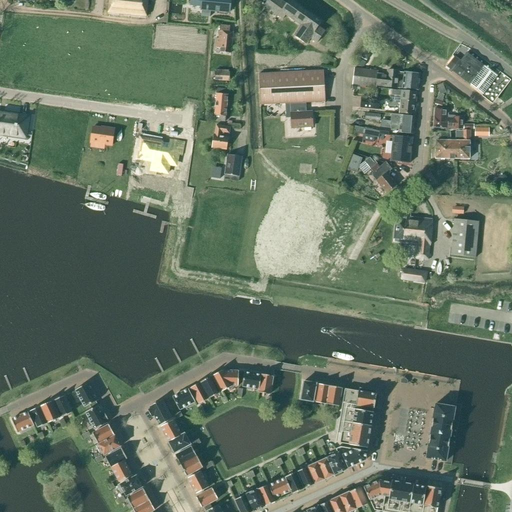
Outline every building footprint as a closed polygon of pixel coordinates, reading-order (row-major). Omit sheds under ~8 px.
[(109,0),(108,14),(146,17),(147,0),(109,0)] [(191,0),(191,5),(210,7),(210,11),(229,13),(231,1),(220,0),(191,0)] [(294,35),(301,40),(307,44),(311,38),(317,43),(325,32),(319,27),(322,22),(289,0),(287,4),(280,0),(264,0),(262,4),(283,19),(286,15),(301,26),(294,35)] [(221,26),(220,31),(219,31),(219,38),(217,38),(215,52),(231,54),(233,33),(230,32),(230,27),(221,26)] [(367,60),(370,54),(364,51),(361,57),(367,60)] [(466,52),(460,60),(455,56),(446,67),(482,94),(496,75),(466,52)] [(357,55),(351,65),(363,67),(367,60),(361,57),(357,55)] [(377,86),(400,89),(401,80),(398,80),(399,72),(399,71),(388,70),(387,75),(378,74),(378,71),(354,68),(352,85),(359,86),(377,88),(377,86)] [(291,117),(292,127),(312,126),(311,111),(305,111),(305,102),(325,101),(324,70),(259,73),(260,104),(286,102),(286,117),(291,117)] [(215,71),(215,80),(229,81),(229,72),(215,71)] [(398,80),(401,80),(400,89),(418,90),(420,74),(404,72),(404,73),(399,72),(398,80)] [(439,84),(441,93),(448,92),(447,83),(439,84)] [(217,88),(215,115),(216,116),(226,116),(228,95),(227,95),(228,89),(217,88)] [(390,95),(390,100),(416,103),(417,92),(392,90),(392,95),(390,95)] [(435,103),(442,106),(445,99),(438,96),(435,103)] [(361,107),(379,109),(380,99),(362,97),(361,107)] [(415,115),(416,103),(390,100),(389,106),(395,107),(395,106),(400,107),(399,113),(415,115)] [(447,128),(447,131),(450,131),(463,129),(464,126),(464,117),(448,116),(449,108),(435,107),(433,127),(447,128)] [(365,119),(380,121),(381,113),(366,111),(365,119)] [(0,131),(3,132),(3,134),(25,137),(28,117),(0,112),(0,131)] [(391,122),(385,122),(385,124),(400,126),(400,123),(414,125),(415,116),(391,114),(391,122)] [(400,126),(385,124),(385,122),(383,122),(382,128),(391,128),(391,131),(396,131),(397,130),(399,130),(399,133),(413,134),(414,125),(400,123),(400,126)] [(211,148),(227,150),(229,137),(230,127),(217,125),(215,135),(213,135),(211,148)] [(353,132),(363,135),(364,135),(365,129),(354,126),(353,132)] [(93,127),(90,142),(112,145),(114,129),(106,128),(106,129),(93,127)] [(365,129),(364,135),(363,135),(362,140),(373,142),(374,137),(379,138),(379,134),(389,135),(389,129),(380,128),(379,132),(365,129)] [(475,128),(475,136),(488,136),(488,128),(475,128)] [(456,140),(455,159),(470,159),(471,130),(463,130),(461,130),(461,140),(456,140)] [(450,131),(447,131),(447,132),(442,132),(442,136),(448,136),(448,141),(436,141),(436,159),(455,159),(456,140),(450,140),(450,131)] [(393,136),(390,161),(410,163),(413,138),(393,136)] [(169,139),(169,143),(141,138),(137,159),(153,161),(151,170),(168,173),(170,164),(177,166),(178,155),(182,155),(184,142),(169,139)] [(242,157),(228,155),(225,174),(231,175),(230,181),(238,182),(239,177),(242,157)] [(348,166),(358,170),(362,158),(353,155),(348,166)] [(375,162),(374,163),(370,158),(365,162),(370,169),(371,168),(377,164),(375,162)] [(371,174),(387,193),(397,185),(387,172),(391,169),(386,162),(380,167),(377,163),(377,164),(371,168),(374,172),(371,174)] [(221,169),(212,167),(211,177),(220,179),(221,169)] [(436,183),(430,172),(424,175),(430,186),(436,183)] [(415,258),(428,260),(429,245),(430,245),(432,219),(408,216),(409,213),(410,209),(405,209),(404,216),(404,218),(396,217),(393,240),(417,243),(415,258)] [(475,257),(478,221),(454,219),(451,255),(475,257)] [(415,270),(413,282),(425,284),(427,272),(415,270)] [(213,375),(222,392),(232,386),(238,386),(239,371),(224,371),(223,370),(213,375)] [(242,386),(259,389),(261,375),(244,372),(242,386)] [(261,375),(259,389),(258,392),(270,394),(273,376),(261,374),(261,375)] [(211,376),(200,382),(209,399),(220,393),(211,376)] [(300,400),(313,402),(316,384),(304,381),(300,400)] [(199,404),(209,399),(200,382),(190,388),(199,404)] [(75,390),(85,407),(97,400),(88,383),(75,390)] [(315,402),(326,404),(329,386),(318,384),(315,402)] [(329,386),(326,404),(339,406),(342,388),(329,386)] [(172,397),(179,410),(195,402),(188,389),(172,397)] [(369,408),(374,408),(376,394),(345,389),(342,403),(369,408)] [(72,412),(64,395),(54,400),(61,417),(72,412)] [(154,416),(159,425),(172,418),(162,400),(149,407),(150,408),(148,409),(152,417),(154,416)] [(52,401),(40,406),(48,423),(59,418),(52,401)] [(369,411),(369,408),(342,403),(339,421),(371,426),(373,412),(369,411)] [(426,458),(446,461),(455,407),(435,404),(426,458)] [(98,405),(90,409),(85,412),(95,430),(107,422),(109,421),(105,413),(103,414),(98,405)] [(38,428),(48,423),(40,406),(30,411),(38,428)] [(34,425),(28,412),(12,419),(18,432),(34,425)] [(160,426),(168,442),(181,435),(173,420),(160,426)] [(369,437),(371,426),(339,421),(337,431),(369,437)] [(92,433),(98,444),(114,436),(109,425),(92,433)] [(369,437),(337,431),(336,442),(367,448),(369,437)] [(184,433),(181,435),(168,442),(174,453),(190,444),(184,433)] [(114,436),(98,444),(96,446),(99,453),(102,452),(104,455),(120,446),(114,436)] [(175,455),(181,466),(197,457),(191,446),(175,455)] [(335,449),(336,450),(345,469),(365,460),(367,451),(340,447),(335,449)] [(111,468),(111,467),(124,460),(127,459),(121,448),(105,457),(111,468)] [(330,456),(327,458),(334,475),(346,470),(345,469),(336,450),(329,454),(330,456)] [(203,467),(197,457),(181,466),(186,476),(203,467)] [(325,479),(334,475),(327,458),(317,462),(325,479)] [(124,460),(111,467),(119,482),(132,475),(124,460)] [(315,484),(325,479),(317,462),(307,467),(315,484)] [(307,467),(296,472),(304,489),(315,484),(307,467)] [(187,478),(196,494),(209,487),(200,471),(187,478)] [(285,477),(291,491),(292,494),(304,489),(296,472),(285,477)] [(124,492),(126,496),(142,487),(136,476),(120,485),(117,487),(121,494),(124,492)] [(285,477),(268,485),(274,498),(291,491),(285,477)] [(374,510),(385,511),(386,511),(391,483),(379,480),(364,487),(374,510)] [(392,481),(391,483),(386,511),(397,511),(403,483),(392,481)] [(397,511),(408,511),(413,484),(403,483),(397,511)] [(274,498),(268,485),(268,484),(257,490),(264,507),(276,501),(274,498)] [(408,511),(422,511),(426,487),(413,484),(408,511)] [(427,486),(426,487),(422,511),(436,511),(437,510),(439,501),(441,488),(427,486)] [(360,487),(349,492),(356,509),(368,504),(360,487)] [(201,507),(203,506),(209,503),(218,499),(212,488),(196,497),(201,507)] [(245,492),(246,494),(254,511),(264,507),(257,490),(253,491),(252,488),(245,492)] [(127,498),(133,509),(149,500),(143,489),(127,498)] [(349,492),(339,496),(345,511),(349,511),(356,509),(349,492)] [(240,511),(252,511),(254,511),(246,494),(235,500),(240,511)] [(333,511),(345,511),(339,496),(329,501),(333,511)] [(150,511),(154,510),(149,500),(133,509),(134,511),(150,511)] [(333,511),(329,501),(318,506),(320,511),(333,511)]
